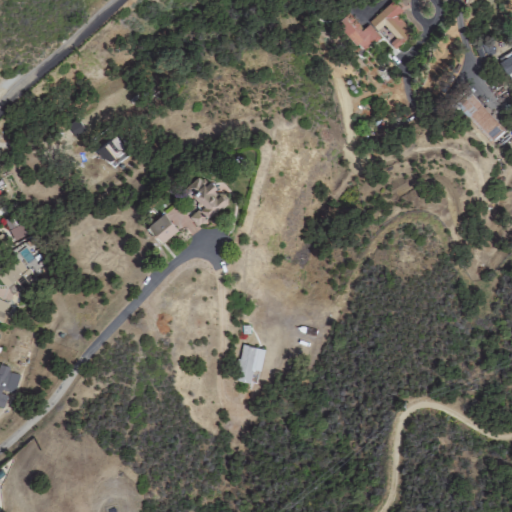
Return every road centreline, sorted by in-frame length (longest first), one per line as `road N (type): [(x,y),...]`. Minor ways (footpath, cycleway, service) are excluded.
road 1 (residential): [(0,448),(50,403),(137,299),(199,247)]
road 2 (track): [(381,511),(392,491),(394,436),(409,408),(436,406),(486,437),(511,442)]
road 3 (residential): [(117,0),(0,108)]
